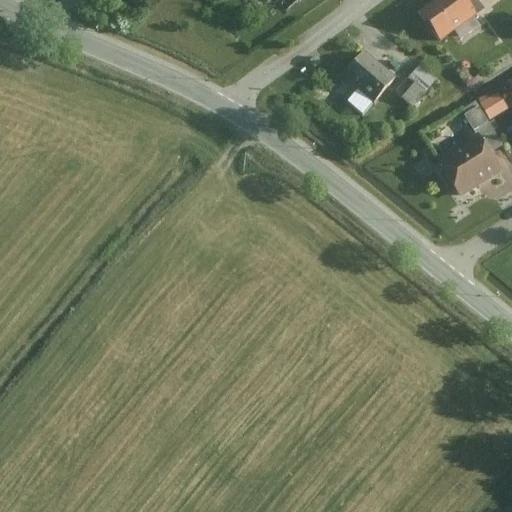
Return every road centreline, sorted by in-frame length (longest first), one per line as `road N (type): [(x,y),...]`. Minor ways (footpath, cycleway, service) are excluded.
road 1 (tertiary): [(225,107),(311,163),(447,276)]
road 2 (tertiary): [(0,0),(225,107)]
road 3 (residential): [(225,107),(364,0)]
